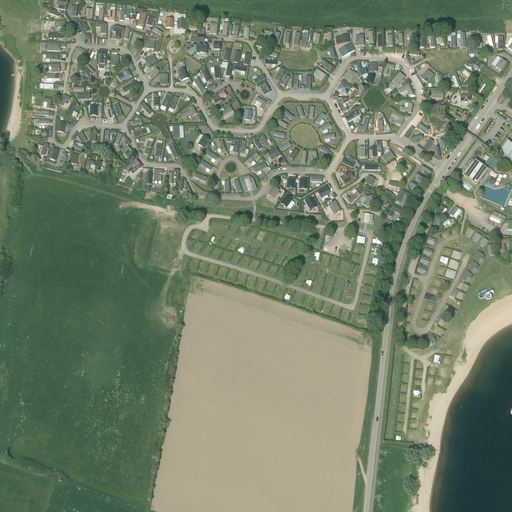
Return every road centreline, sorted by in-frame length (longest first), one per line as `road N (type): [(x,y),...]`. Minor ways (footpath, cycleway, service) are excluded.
road 1 (unclassified): [(365,511),(392,285),(409,231),(441,174)]
road 2 (residential): [(121,126),(142,164),(177,166),(194,194),(253,198),(276,173),(326,174)]
road 3 (track): [(203,227),(359,281)]
road 4 (residential): [(280,92),(256,131),(213,129),(191,91),(170,90)]
road 5 (residential): [(427,279),(413,323),(424,331),(468,254)]
road 6 (residential): [(147,88),(126,50),(78,39),(69,46),(64,86)]
road 7 (residential): [(56,104),(51,141),(61,147),(80,122),(121,126)]
